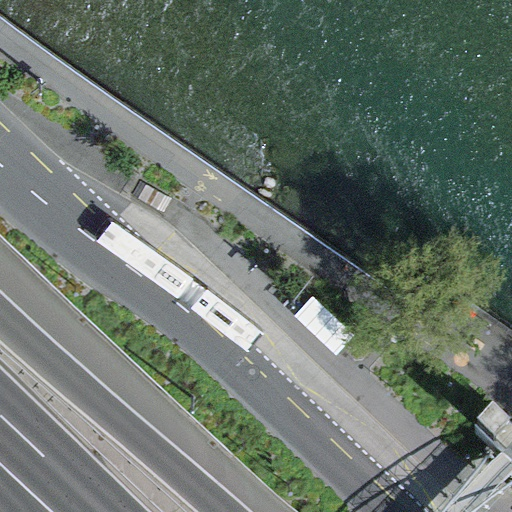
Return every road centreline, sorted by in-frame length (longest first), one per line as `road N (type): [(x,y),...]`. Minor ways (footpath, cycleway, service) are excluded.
road 1 (primary): [(412,511),(187,311),(0,163)]
road 2 (motorway): [(222,511),(0,316)]
road 3 (motorway): [(0,416),(99,511)]
